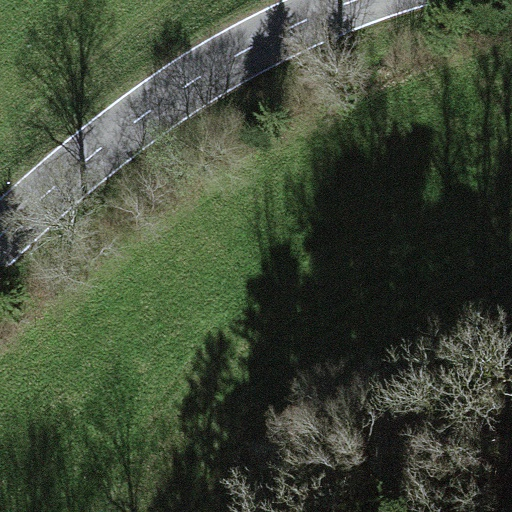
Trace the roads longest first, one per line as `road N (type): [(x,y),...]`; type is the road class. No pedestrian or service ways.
road 1 (tertiary): [(0,236),(152,105),(241,49),(351,0)]
road 2 (track): [(511,432),(447,460),(385,511)]
